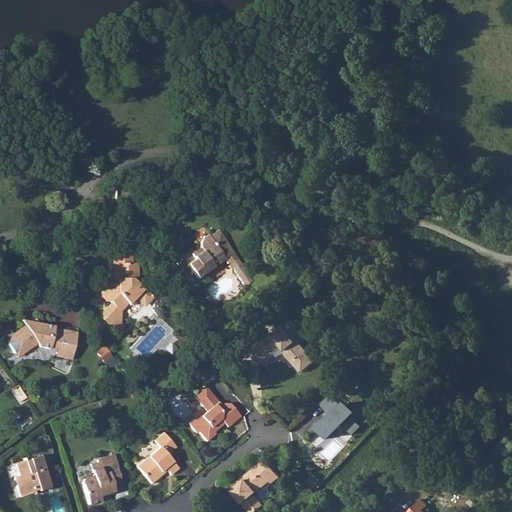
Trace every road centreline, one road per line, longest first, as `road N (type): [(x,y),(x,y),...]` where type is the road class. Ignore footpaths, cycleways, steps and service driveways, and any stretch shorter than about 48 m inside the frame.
road 1 (track): [(101,172),(129,162),(220,161),(511,260)]
road 2 (residential): [(176,510),(260,431),(272,429)]
road 3 (residential): [(0,238),(50,214),(101,172)]
